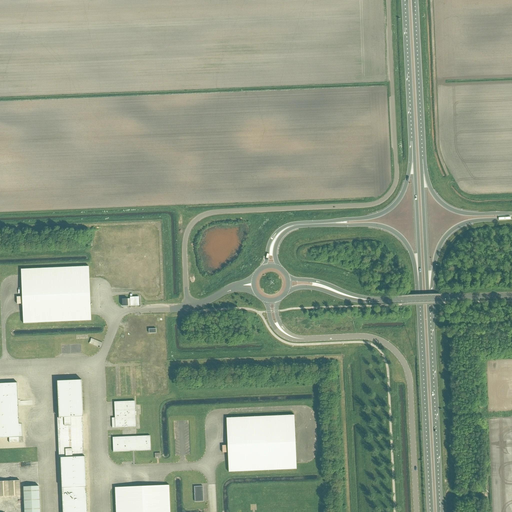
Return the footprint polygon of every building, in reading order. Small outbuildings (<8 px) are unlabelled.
[(22,297),(17,297),(17,304),(23,304),(23,324),(91,321),(89,267),(21,269),(22,297)] [(130,299),(122,299),(122,306),(139,306),(139,297),(130,297),(130,299)] [(90,344),(101,348),(103,342),(91,338),(90,344)] [(82,380),(57,381),(59,418),(57,418),(59,458),(61,458),(62,511),(87,511),(85,457),(84,457),(82,417),(83,417),(82,380)] [(19,437),(23,437),(22,424),(19,424),(18,383),(0,383),(0,438),(10,438),(10,443),(19,443),(19,437)] [(114,402),(115,418),(112,418),(112,428),(136,427),(135,401),(114,402)] [(228,446),(222,446),(223,453),(228,453),(229,472),(296,469),(294,415),(227,418),(228,446)] [(150,436),(113,437),(113,452),(150,450),(150,436)] [(20,481),(0,481),(0,496),(21,496),(20,481)] [(170,511),(169,485),(115,488),(115,511),(170,511)] [(203,486),(194,487),(195,502),(204,501),(203,486)] [(40,511),(40,487),(24,487),(24,511),(40,511)]
